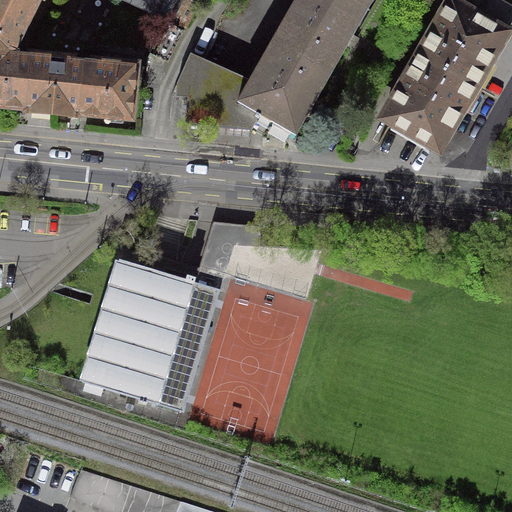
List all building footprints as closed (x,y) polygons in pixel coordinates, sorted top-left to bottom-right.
[(0,0),(0,15),(27,29),(40,0),(0,0)] [(121,0),(169,23),(184,31),(185,31),(197,6),(184,0),(121,0)] [(352,0),(297,0),(275,39),(330,71),(348,39),(366,8),(352,0)] [(452,0),(442,17),(421,55),(475,86),(511,21),(511,7),(498,0),(452,0)] [(0,56),(12,58),(12,57),(27,29),(0,15),(0,56)] [(153,55),(168,62),(184,31),(169,23),(153,55)] [(330,71),(275,39),(266,56),(272,59),(254,89),(249,86),(239,103),(261,115),(277,125),(293,134),(311,103),(330,71)] [(403,86),(385,117),(393,123),(391,126),(428,148),(430,143),(439,149),(475,86),(421,55),(403,86)] [(0,105),(27,108),(32,56),(31,56),(31,58),(12,57),(12,58),(0,56),(0,105)] [(32,56),(27,108),(53,111),(78,113),(83,63),(72,62),(72,60),(32,56)] [(251,130),(261,115),(239,103),(249,86),(251,81),(202,59),(189,87),(185,124),(242,129),(251,130)] [(83,63),(78,113),(104,116),(131,118),(136,66),(94,62),(94,64),(83,63)] [(215,223),(203,266),(227,273),(307,296),(325,231),(215,223)] [(160,273),(121,262),(82,386),(186,417),(222,292),(197,285),(160,273)] [(227,273),(203,266),(197,285),(222,292),(227,273)] [(81,469),(71,495),(114,511),(176,511),(181,501),(81,469)] [(214,511),(181,501),(176,511),(214,511)]
